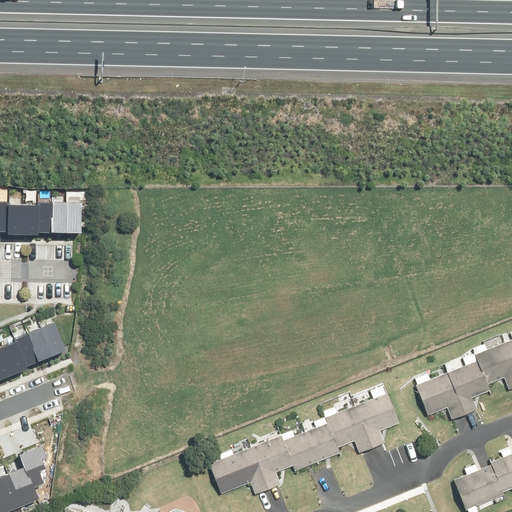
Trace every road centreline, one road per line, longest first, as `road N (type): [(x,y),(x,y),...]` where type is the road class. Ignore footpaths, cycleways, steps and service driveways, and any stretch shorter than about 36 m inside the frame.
road 1 (motorway): [(389,50),(0,40)]
road 2 (motorway): [(0,1),(317,7)]
road 3 (residential): [(511,420),(458,441),(431,471),(321,511)]
road 4 (motorway): [(317,7),(511,11)]
road 5 (motorway): [(511,64),(389,50)]
road 6 (motorway): [(511,53),(389,50)]
